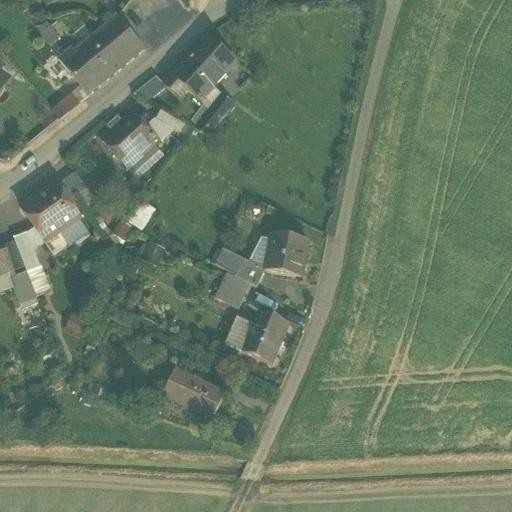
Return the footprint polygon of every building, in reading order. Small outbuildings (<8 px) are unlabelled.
[(88,99),(144,52),(116,19),(75,54),(71,50),(57,62),(88,99)] [(235,67),(207,41),(173,79),(186,92),(200,105),(213,91),(235,67)] [(0,96),(8,84),(0,78),(0,96)] [(186,92),(173,79),(164,88),(178,101),(186,92)] [(145,104),(164,88),(156,80),(135,97),(141,101),(145,104)] [(221,97),(213,91),(200,105),(209,112),(221,97)] [(62,119),(81,102),(73,93),(54,109),(62,119)] [(235,107),(221,97),(209,112),(193,132),(209,140),(235,107)] [(185,126),(160,112),(155,121),(179,136),(185,126)] [(146,130),(131,114),(101,142),(137,182),(162,159),(154,150),(169,136),(155,121),(146,130)] [(65,182),(77,198),(85,192),(73,176),(65,182)] [(56,189),(67,205),(77,198),(65,182),(56,189)] [(56,189),(21,212),(35,231),(28,237),(27,237),(36,260),(45,246),(79,223),(67,205),(56,189)] [(140,200),(125,219),(141,231),(156,212),(140,200)] [(27,236),(14,241),(15,245),(24,269),(26,275),(40,270),(36,260),(27,237),(27,236)] [(301,281),(307,244),(272,237),(265,273),(265,274),(301,281)] [(8,278),(14,275),(13,273),(4,250),(1,241),(0,241),(0,297),(13,292),(9,282),(10,282),(8,278)] [(150,243),(144,258),(158,264),(165,250),(150,243)] [(24,269),(15,245),(4,250),(13,273),(24,269)] [(265,274),(265,273),(223,251),(215,268),(236,278),(235,280),(246,285),(256,291),(264,274),(265,274)] [(246,285),(235,280),(223,274),(211,300),(233,311),(246,285)] [(36,301),(26,275),(10,282),(9,282),(13,292),(19,308),(36,301)] [(272,368),(289,327),(259,314),(253,329),(238,322),(227,349),(242,355),(242,356),(272,368)] [(163,400),(212,424),(225,398),(176,374),(163,400)]
